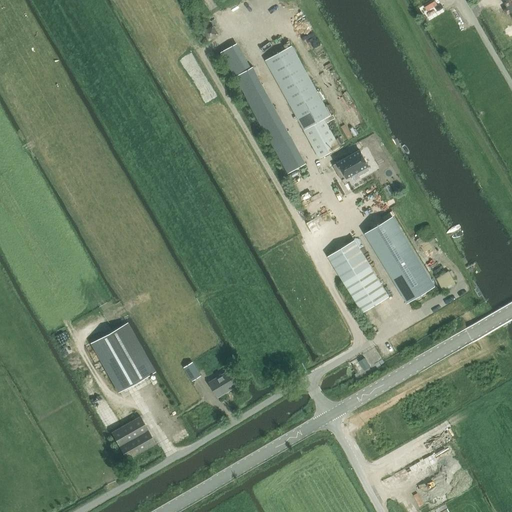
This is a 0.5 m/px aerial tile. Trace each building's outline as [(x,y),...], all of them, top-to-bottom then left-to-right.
[(238,46),(222,54),(235,77),(236,76),(251,68),(238,45),(238,46)] [(281,86),(307,71),(292,45),(266,59),(281,86)] [(276,148),(291,139),(252,67),(251,68),(236,76),(276,148)] [(325,118),(331,115),(307,71),(281,86),(306,131),(326,120),(325,118)] [(320,158),(340,147),(326,120),(306,131),(320,158)] [(291,139),(276,148),(289,172),(305,164),(291,139)] [(360,150),(339,162),(347,177),(357,172),(359,176),(370,170),(367,166),(369,165),(360,150)] [(389,185),(384,188),(390,198),(395,195),(389,185)] [(392,217),(366,232),(408,302),(434,286),(392,217)] [(364,312),(390,296),(355,240),(329,255),(364,312)] [(444,291),(456,284),(448,271),(436,279),(444,291)] [(153,369),(132,333),(126,322),(125,323),(92,342),(119,389),(153,369)] [(365,358),(359,361),(364,371),(371,367),(365,358)] [(193,362),(185,367),(193,381),(201,376),(193,362)] [(219,396),(239,385),(230,370),(210,382),(219,396)] [(156,443),(141,416),(112,432),(127,459),(156,443)]
